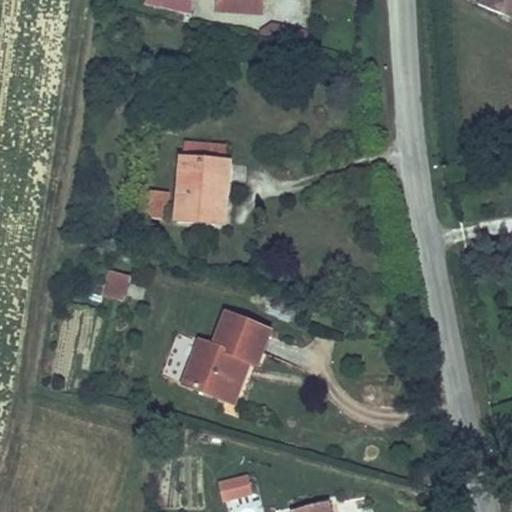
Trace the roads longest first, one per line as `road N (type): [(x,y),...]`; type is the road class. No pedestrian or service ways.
road 1 (tertiary): [(483,511),(412,215),(393,0)]
road 2 (track): [(0,480),(16,446),(85,0)]
